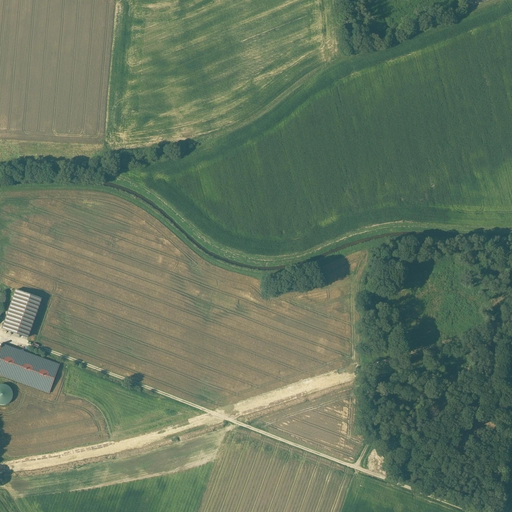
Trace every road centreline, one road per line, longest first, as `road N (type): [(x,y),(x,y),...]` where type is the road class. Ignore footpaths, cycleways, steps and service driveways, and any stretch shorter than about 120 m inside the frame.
road 1 (track): [(0,333),(470,511)]
road 2 (track): [(337,0),(346,54),(499,0)]
